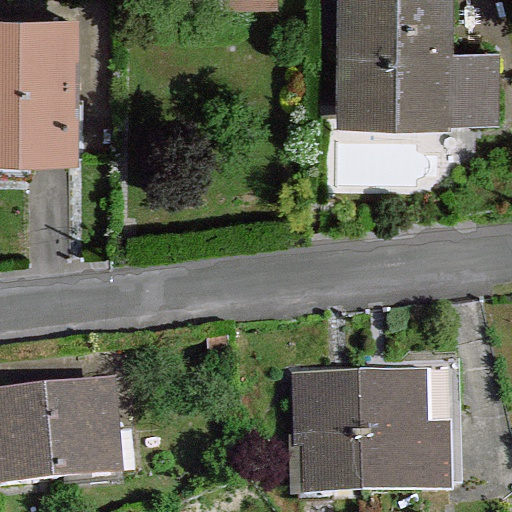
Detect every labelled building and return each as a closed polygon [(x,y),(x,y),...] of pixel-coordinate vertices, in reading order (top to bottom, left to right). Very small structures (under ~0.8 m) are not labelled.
[(422,42),(423,0),(350,0),(345,118),(441,120),(442,115),(487,116),(488,58),(443,58),(444,44),(422,42)] [(423,0),(422,42),(444,44),(443,0),(423,0)] [(0,175),(30,176),(30,157),(51,157),(70,157),(71,26),(0,23),(0,175)] [(417,480),(446,480),(446,438),(460,419),(458,364),(422,364),(421,379),(295,383),(295,446),(308,446),(308,494),(416,489),(417,480)] [(0,488),(104,477),(101,442),(107,442),(107,436),(102,394),(0,404),(0,488)] [(101,442),(104,477),(131,473),(127,435),(107,436),(107,442),(101,442)] [(446,491),(446,480),(417,480),(416,489),(446,491)]
